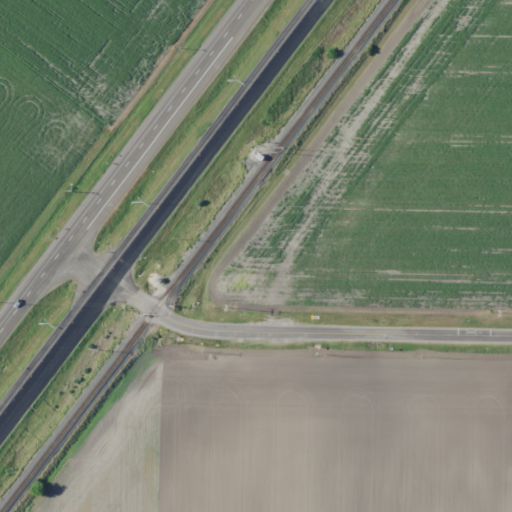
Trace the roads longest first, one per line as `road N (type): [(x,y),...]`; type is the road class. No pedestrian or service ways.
road 1 (trunk): [(0,436),(327,0)]
road 2 (tertiary): [(64,257),(188,327),(511,338)]
road 3 (trunk): [(257,0),(0,339)]
